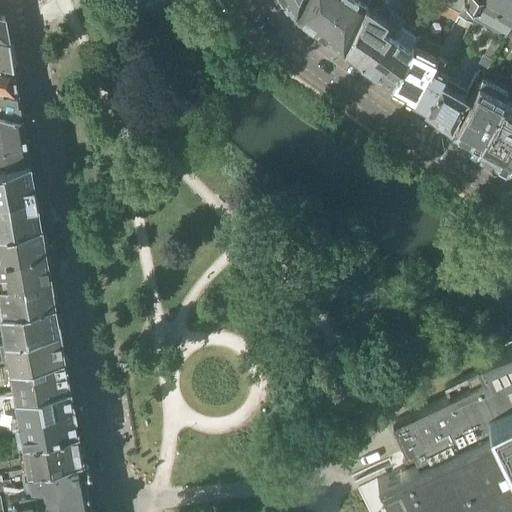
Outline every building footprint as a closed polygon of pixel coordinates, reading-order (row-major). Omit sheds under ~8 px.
[(284,0),(293,13),(298,0),(284,0)] [(294,14),(319,32),(331,14),(337,0),(298,0),(293,13),(294,14)] [(343,51),(365,4),(367,0),(337,0),(331,14),(319,32),(341,49),(342,50),(343,50),(343,51)] [(460,10),(440,0),(433,0),(430,7),(455,20),(457,14),(460,10)] [(511,0),(440,0),(460,10),(457,14),(471,21),(472,18),(479,6),(503,19),(497,31),(502,34),(509,22),(511,23),(511,0)] [(356,60),(363,65),(379,45),(383,46),(399,25),(403,18),(391,10),(385,18),(365,4),(343,51),(344,51),(345,51),(357,59),(356,60)] [(472,18),(497,31),(503,19),(479,6),(472,18)] [(511,23),(509,22),(502,34),(505,35),(506,33),(511,36),(511,23)] [(390,83),(392,84),(415,36),(399,25),(383,46),(379,45),(363,65),(376,74),(376,73),(389,82),(388,83),(390,84),(390,83)] [(403,92),(412,97),(439,49),(430,44),(432,41),(417,33),(415,36),(392,84),(404,91),(403,92)] [(0,61),(12,64),(8,39),(8,38),(0,36),(0,61)] [(424,107),(442,73),(450,60),(437,53),(439,49),(412,97),(412,98),(420,102),(419,103),(421,104),(421,103),(425,105),(424,107)] [(476,66),(484,70),(491,59),(483,54),(476,66)] [(0,88),(17,93),(12,64),(0,61),(0,88)] [(442,73),(424,107),(448,124),(459,103),(466,93),(468,89),(459,85),(460,83),(442,73)] [(474,142),(475,143),(506,89),(482,76),(479,82),(478,81),(471,93),(452,127),(467,136),(466,138),(467,139),(468,138),(474,141),(474,142)] [(0,108),(21,114),(17,93),(0,88),(0,108)] [(506,89),(475,143),(475,144),(485,150),(485,151),(486,152),(490,154),(493,156),(493,157),(503,163),(507,162),(511,152),(511,100),(507,98),(510,92),(506,89)] [(0,160),(28,156),(21,114),(0,108),(0,160)] [(0,194),(34,189),(33,186),(34,186),(32,176),(31,176),(28,158),(29,158),(29,156),(28,156),(0,160),(0,194)] [(0,226),(39,220),(39,219),(40,219),(39,217),(38,217),(35,199),(36,199),(34,189),(0,194),(0,226)] [(0,253),(44,246),(41,231),(40,228),(41,228),(40,220),(39,220),(0,226),(0,253)] [(0,279),(49,272),(48,263),(47,264),(46,260),(45,249),(44,249),(44,246),(0,253),(0,279)] [(0,306),(53,298),(51,283),(50,283),(50,280),(49,272),(0,279),(0,306)] [(0,314),(4,334),(59,325),(57,316),(56,316),(53,298),(0,306),(0,314)] [(8,361),(63,353),(63,352),(62,353),(59,335),(60,335),(59,325),(4,334),(7,353),(8,361)] [(511,511),(511,349),(511,350),(506,353),(505,353),(491,360),(476,366),(478,370),(444,385),(448,394),(395,419),(408,446),(409,449),(410,450),(412,449),(415,454),(409,456),(408,456),(407,457),(406,458),(406,460),(405,461),(405,462),(406,464),(406,465),(404,466),(376,479),(358,488),(369,511),(511,511)] [(13,392),(68,381),(64,363),(65,363),(63,353),(8,361),(13,392)] [(0,438),(21,436),(75,426),(76,426),(76,425),(76,423),(75,423),(75,421),(73,413),(73,410),(73,409),(73,408),(72,399),(71,399),(71,398),(70,395),(69,387),(68,387),(68,384),(69,384),(68,382),(68,381),(13,392),(0,393),(0,438)] [(0,468),(8,468),(80,455),(81,455),(79,445),(75,426),(21,436),(25,459),(19,460),(18,458),(0,460),(0,468)] [(61,511),(61,508),(89,504),(87,493),(86,486),(84,475),(84,472),(89,471),(87,460),(82,461),(82,458),(81,458),(80,455),(8,468),(9,473),(0,475),(0,511),(61,511)]
